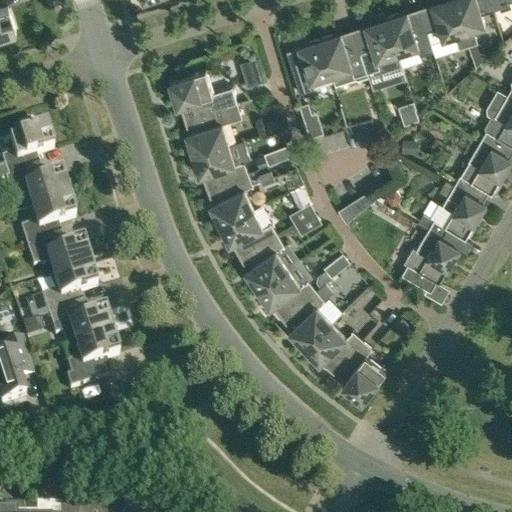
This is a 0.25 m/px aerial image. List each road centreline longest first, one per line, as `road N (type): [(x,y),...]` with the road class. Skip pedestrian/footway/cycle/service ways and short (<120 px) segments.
road 1 (residential): [(251,380),(207,324),(161,237),(100,58)]
road 2 (residential): [(359,468),(511,220)]
road 3 (residential): [(0,445),(167,428),(217,411),(251,380)]
road 4 (residential): [(100,58),(289,0)]
road 5 (unknown): [(300,511),(250,482),(184,422)]
road 6 (residential): [(359,468),(251,380)]
road 7 (residential): [(490,511),(359,468)]
